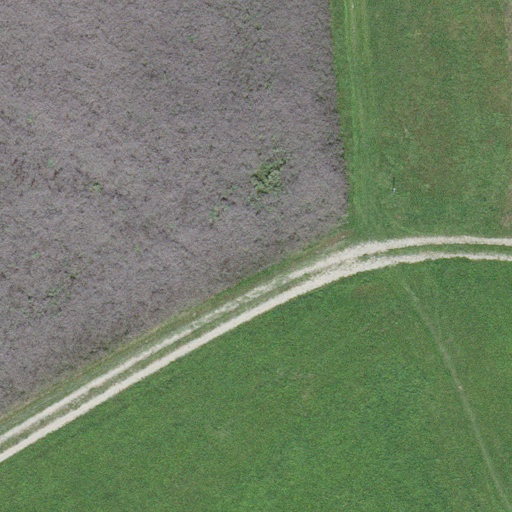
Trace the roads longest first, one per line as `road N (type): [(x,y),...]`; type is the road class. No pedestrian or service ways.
road 1 (track): [(0,453),(234,314),(388,256),(511,254)]
road 2 (track): [(388,256),(362,106),(356,0)]
